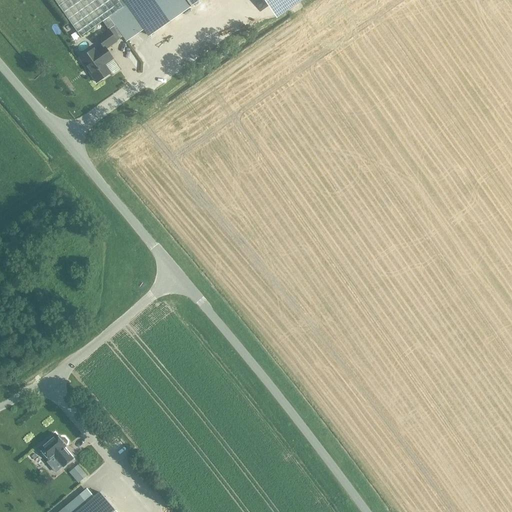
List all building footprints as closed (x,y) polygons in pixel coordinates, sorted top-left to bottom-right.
[(54,0),(80,37),(122,7),(117,0),(54,0)] [(189,7),(183,0),(123,0),(149,36),(189,7)] [(93,49),(79,59),(96,83),(110,73),(104,65),(112,59),(105,49),(116,42),(108,30),(96,38),(102,46),(94,51),(93,49)] [(132,44),(128,46),(132,54),(137,51),(132,44)] [(112,314),(100,324),(104,328),(115,318),(112,314)] [(33,381),(46,373),(43,369),(31,377),(33,381)] [(54,456),(63,466),(72,459),(63,448),(65,446),(55,434),(38,448),(49,460),(54,456)] [(78,482),(84,477),(76,466),(69,471),(78,482)] [(48,507),(57,497),(52,492),(43,502),(48,507)] [(115,511),(99,493),(76,511),(115,511)]
